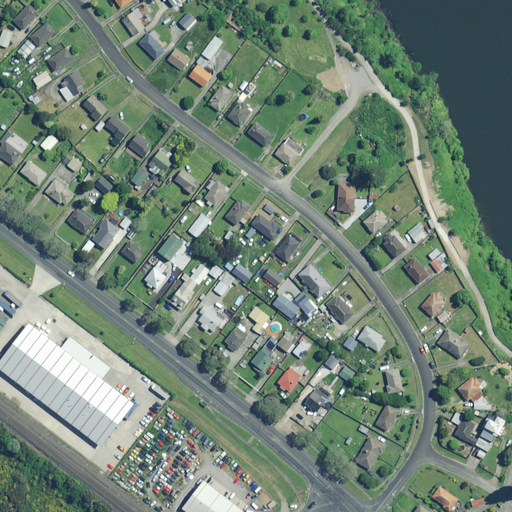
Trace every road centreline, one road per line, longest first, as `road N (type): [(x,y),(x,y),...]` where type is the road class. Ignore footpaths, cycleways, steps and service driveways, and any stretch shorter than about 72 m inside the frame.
road 1 (residential): [(73,0),(147,90),(302,207),(362,266),(423,367),(429,418),(420,450)]
road 2 (secondary): [(331,490),(0,223)]
road 3 (unknown): [(0,386),(96,459),(142,397)]
road 4 (unknown): [(142,397),(22,301)]
